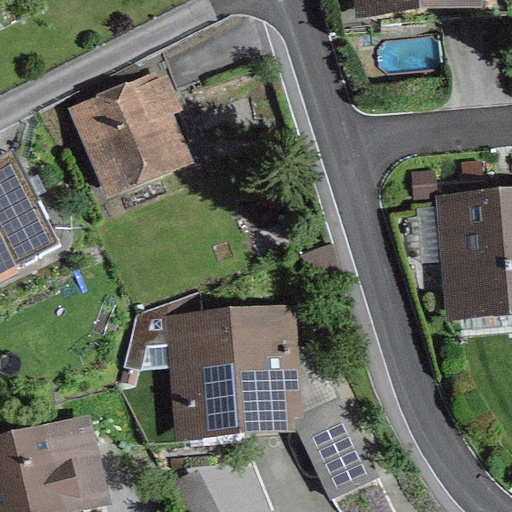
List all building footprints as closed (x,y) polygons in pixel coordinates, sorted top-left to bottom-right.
[(480,0),(365,0),(367,14),(480,5),(480,0)] [(173,79),(84,117),(117,194),(193,163),(176,122),(189,117),(173,79)] [(20,158),(0,167),(0,287),(66,255),(20,158)] [(511,201),(446,206),(454,315),(511,310),(511,201)] [(184,435),(299,427),(336,408),(327,312),(175,322),(184,435)] [(336,408),(299,427),(338,503),(387,478),(348,401),(336,408)] [(89,429),(0,449),(0,511),(92,511),(108,509),(89,429)]
